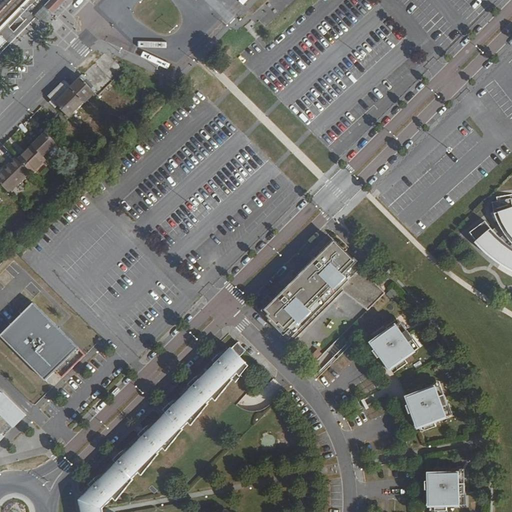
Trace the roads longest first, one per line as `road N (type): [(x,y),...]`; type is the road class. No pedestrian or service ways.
road 1 (tertiary): [(511,8),(218,301)]
road 2 (tertiary): [(228,311),(511,29)]
road 3 (tertiary): [(218,301),(76,445),(24,480)]
road 4 (tertiary): [(46,501),(228,311)]
road 5 (residential): [(349,511),(346,466),(316,404),(228,311)]
